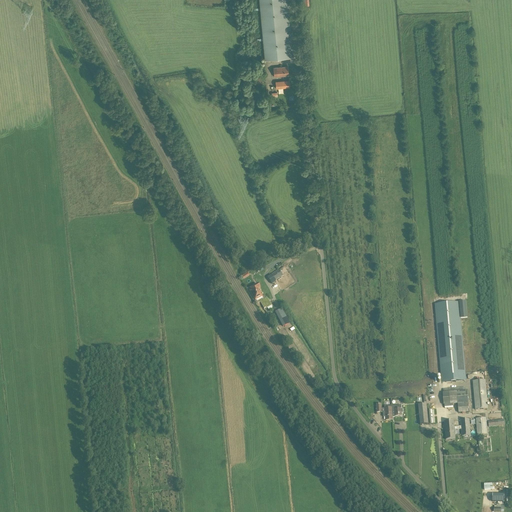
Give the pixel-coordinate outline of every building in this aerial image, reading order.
[(259,0),(260,8),(254,8),(254,10),(260,10),(263,38),(257,39),(257,41),(263,40),(265,60),(293,57),(288,2),(289,2),(292,1),(291,0),(259,0)] [(290,67),(272,69),(272,73),(280,73),(280,75),(281,77),(277,77),(278,82),(281,82),(282,84),(286,83),(286,82),(292,81),(291,76),(286,76),(285,75),(284,73),(285,73),(285,72),(291,72),(290,67)] [(275,281),(282,276),(278,270),(271,275),(275,281)] [(251,290),(250,291),(253,298),(253,297),(255,300),(262,297),(258,289),(260,288),(258,285),(256,287),(255,285),(250,288),(251,290)] [(266,308),(267,309),(272,306),(267,297),(260,301),(264,309),(266,308)] [(458,302),(435,304),(442,383),(465,381),(458,302)] [(284,325),(288,323),(281,309),(277,311),(284,325)] [(475,410),(488,408),(485,380),(473,381),(475,410)] [(466,391),(465,388),(443,390),(444,393),(442,393),(444,405),(445,409),(450,408),(450,404),(468,403),(467,391),(466,391)] [(458,413),(469,413),(469,403),(458,404),(458,413)] [(420,425),(428,424),(427,410),(426,404),(418,405),(420,425)] [(386,420),(393,420),(393,417),(402,416),(401,405),(385,407),(386,420)] [(478,435),(487,434),(486,418),(476,419),(478,435)] [(462,436),(471,436),(469,420),(461,420),(462,436)] [(446,440),(455,439),(454,421),(444,422),(446,440)] [(493,502),(504,502),(504,493),(493,493),(493,502)]
